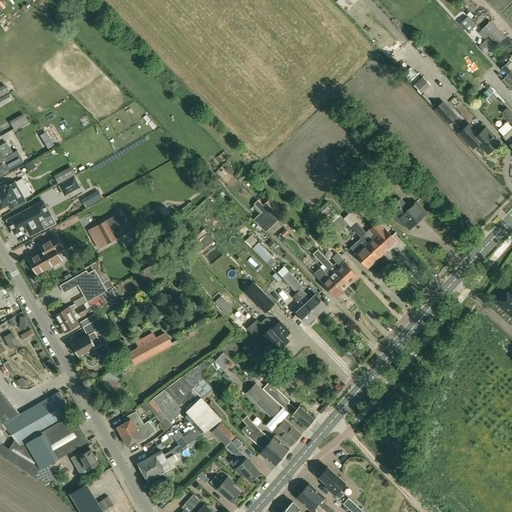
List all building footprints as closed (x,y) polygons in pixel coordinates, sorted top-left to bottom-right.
[(491,21),(482,29),(497,45),(505,36),(491,21)] [(486,37),(477,45),(483,53),(493,46),(486,37)] [(504,41),(498,46),(506,54),(511,49),(504,41)] [(400,74),(407,81),(415,73),(408,66),(400,74)] [(411,84),(419,93),(429,85),(420,75),(411,84)] [(9,94),(0,98),(0,104),(12,98),(9,94)] [(435,109),(448,124),(457,116),(443,101),(435,109)] [(511,124),(511,113),(507,108),(502,113),(511,124)] [(11,128),(26,122),(22,114),(8,120),(11,128)] [(511,127),(507,122),(498,130),(504,136),(502,137),(510,145),(509,145),(511,148),(511,127)] [(491,133),(486,127),(477,136),(467,125),(459,133),(473,148),(478,143),(487,153),(492,149),(495,150),(498,147),(497,144),(498,143),(490,134),(491,133)] [(51,140),(45,144),(48,149),(54,145),(51,140)] [(0,176),(9,172),(8,170),(23,161),(17,150),(13,153),(7,142),(0,145),(0,176)] [(59,184),(73,176),(76,175),(72,166),(54,176),(59,184)] [(65,195),(79,187),(73,176),(59,184),(65,195)] [(0,206),(1,208),(8,204),(11,209),(16,206),(25,201),(24,198),(31,194),(22,178),(15,182),(6,186),(5,184),(0,187),(0,189),(0,190),(0,206)] [(408,178),(400,185),(408,194),(416,187),(408,178)] [(94,187),(78,198),(84,208),(101,198),(94,187)] [(369,217),(375,212),(363,199),(357,205),(369,217)] [(409,229),(426,213),(416,201),(409,208),(400,199),(387,211),(396,220),(398,218),(409,229)] [(262,212),(254,220),(266,232),(277,221),(257,200),(253,203),(262,212)] [(264,207),(278,221),(284,215),(271,200),(264,207)] [(39,220),(50,215),(43,202),(8,220),(15,233),(26,227),(30,235),(44,228),(39,220)] [(347,224),(336,211),(326,220),(338,233),(347,224)] [(117,239),(130,232),(120,213),(96,226),(106,244),(117,238),(117,239)] [(213,216),(204,225),(213,233),(222,223),(213,216)] [(387,250),(374,236),(369,230),(366,233),(356,222),(350,227),(361,238),(378,258),(387,250)] [(383,229),(377,223),(369,230),(374,236),(387,250),(396,242),(383,228),(383,229)] [(198,233),(189,240),(199,253),(209,245),(214,241),(204,228),(198,233)] [(332,244),(323,234),(316,241),(325,251),(332,244)] [(244,240),(248,246),(255,241),(251,235),(244,240)] [(62,248),(56,237),(40,246),(44,252),(29,260),(37,273),(60,260),(56,251),(62,248)] [(361,238),(350,248),(356,254),(368,267),(378,258),(361,238)] [(263,247),(257,253),(266,262),(271,267),(275,263),(270,258),(272,256),(263,247)] [(350,284),(358,276),(337,253),(331,258),(335,262),(332,265),(336,269),(350,284)] [(320,262),(321,264),(319,266),(342,291),(350,284),(336,269),(332,265),(325,258),(320,262)] [(103,285),(97,289),(91,292),(94,298),(100,295),(107,291),(106,290),(113,286),(110,281),(98,260),(90,265),(101,284),(102,283),(103,285)] [(167,274),(172,272),(167,263),(162,266),(167,274)] [(284,266),(277,272),(282,278),(286,282),(289,285),(296,293),(316,315),(326,306),(316,295),(310,300),(301,289),(303,287),(289,271),(284,266)] [(317,278),(321,282),(335,297),(342,291),(319,266),(312,272),(317,278)] [(90,277),(87,271),(60,286),(63,292),(81,282),(90,277)] [(253,282),(244,291),(258,305),(265,312),(273,304),(267,297),(253,282)] [(289,285),(274,301),(291,318),(297,313),(307,324),(308,325),(314,319),(313,318),(316,315),(296,293),(289,285)] [(511,292),(510,291),(497,304),(511,317),(511,292)] [(105,292),(101,295),(105,303),(110,300),(105,292)] [(78,325),(75,320),(89,313),(88,312),(104,303),(100,295),(87,302),(89,306),(59,323),(64,332),(78,325)] [(221,296),(215,302),(226,314),(232,308),(221,296)] [(68,308),(68,307),(54,315),(59,323),(89,306),(87,302),(76,308),(74,304),(68,308)] [(94,314),(80,322),(83,327),(97,319),(94,314)] [(83,327),(87,336),(72,344),(73,346),(72,347),(74,350),(75,350),(78,356),(100,343),(95,333),(111,325),(105,315),(97,319),(83,327)] [(265,319),(260,324),(267,332),(275,340),(282,347),(288,341),(285,337),(290,333),(279,321),(275,326),(268,319),(265,319)] [(257,320),(247,329),(272,356),(275,354),(282,347),(275,340),(267,332),(260,324),(257,320)] [(18,335),(22,341),(33,335),(29,328),(18,335)] [(11,331),(1,336),(8,348),(17,343),(11,331)] [(171,344),(165,334),(130,353),(135,364),(171,344)] [(231,339),(222,349),(235,358),(241,352),(237,349),(240,346),(231,339)] [(230,362),(221,354),(214,362),(220,368),(222,370),(230,362)] [(192,387),(198,381),(200,377),(202,375),(206,370),(212,362),(208,358),(165,388),(184,410),(193,419),(208,405),(192,387)] [(219,374),(212,367),(202,375),(210,382),(219,374)] [(110,400),(120,394),(124,392),(122,390),(125,387),(120,380),(122,379),(116,369),(98,379),(110,400)] [(262,388),(286,410),(292,415),(307,427),(314,419),(300,407),(297,410),(286,400),(288,398),(268,381),(262,388)] [(270,415),(279,406),(256,384),(248,392),(270,415)] [(166,418),(171,423),(184,410),(165,388),(151,398),(156,404),(161,410),(166,418)] [(88,442),(88,441),(73,414),(72,414),(59,392),(20,414),(0,389),(0,428),(2,432),(6,428),(14,438),(19,444),(25,441),(41,468),(47,465),(88,442)] [(147,411),(150,409),(155,415),(161,410),(156,404),(151,398),(142,405),(147,411)] [(188,443),(205,432),(222,419),(208,405),(193,419),(197,424),(183,436),(188,443)] [(155,415),(161,422),(158,424),(164,432),(172,425),(171,423),(166,418),(161,410),(155,415)] [(125,417),(127,421),(124,423),(117,427),(122,436),(143,425),(138,414),(136,411),(125,417)] [(242,420),(243,421),(250,428),(253,432),(257,435),(282,457),(289,448),(274,436),(271,440),(257,428),(246,417),(242,420)] [(291,446),(301,434),(284,419),(274,431),(291,446)] [(143,425),(122,436),(128,446),(135,442),(139,448),(141,447),(138,443),(150,437),(149,436),(156,430),(149,420),(143,425)] [(235,437),(221,423),(212,432),(226,446),(235,437)] [(164,454),(161,450),(137,463),(142,472),(170,456),(176,451),(188,443),(183,436),(179,431),(171,436),(178,444),(171,450),(164,454)] [(275,466),(282,457),(257,435),(253,432),(248,437),(263,450),(260,453),(275,466)] [(237,448),(242,444),(236,438),(232,442),(237,448)] [(74,463),(80,474),(87,470),(98,463),(90,449),(79,455),(78,453),(71,458),(74,463)] [(250,481),(260,472),(239,450),(235,454),(242,462),(235,469),(241,475),(243,473),(250,481)] [(174,463),(181,459),(176,451),(170,456),(142,472),(146,480),(161,472),(163,473),(171,468),(172,466),(171,464),(173,463),(174,463)] [(41,468),(28,475),(44,484),(55,479),(47,465),(41,468)] [(319,477),(326,483),(327,484),(325,486),(325,487),(334,495),(335,495),(339,499),(341,497),(344,494),(339,490),(345,483),(327,467),(324,470),(323,469),(318,474),(320,476),(319,477)] [(209,479),(201,472),(197,476),(205,484),(209,479)] [(232,502),(240,492),(232,484),(234,482),(227,477),(222,482),(215,476),(210,482),(232,502)] [(80,511),(103,511),(87,484),(70,494),(80,511)] [(309,484),(303,491),(325,511),(329,508),(321,501),(324,498),(309,484)] [(325,511),(303,491),(296,498),(311,511),(314,508),(317,511),(315,511),(325,511)] [(190,498),(198,506),(201,502),(193,494),(190,498)] [(113,505),(107,496),(101,500),(106,510),(113,505)] [(186,503),(194,510),(198,506),(190,498),(186,503)] [(348,498),(343,504),(352,511),(363,511),(357,506),(348,498)] [(302,511),(292,502),(286,509),(288,511),(302,511)] [(186,503),(182,507),(187,511),(192,511),(194,510),(186,503)]
